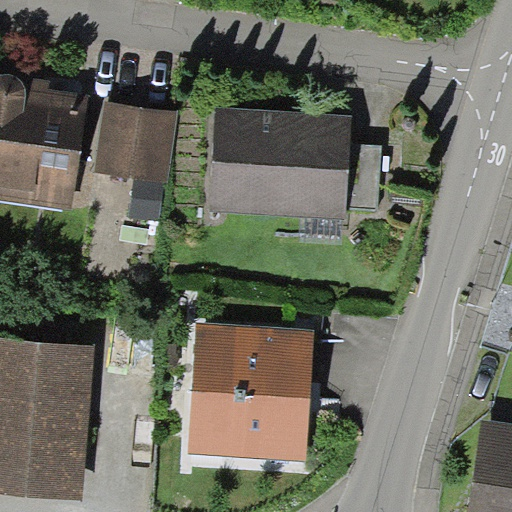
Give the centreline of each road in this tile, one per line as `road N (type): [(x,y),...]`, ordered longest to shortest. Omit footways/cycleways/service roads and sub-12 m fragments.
road 1 (residential): [(37,0),(258,31),(509,89)]
road 2 (residential): [(384,511),(509,89)]
